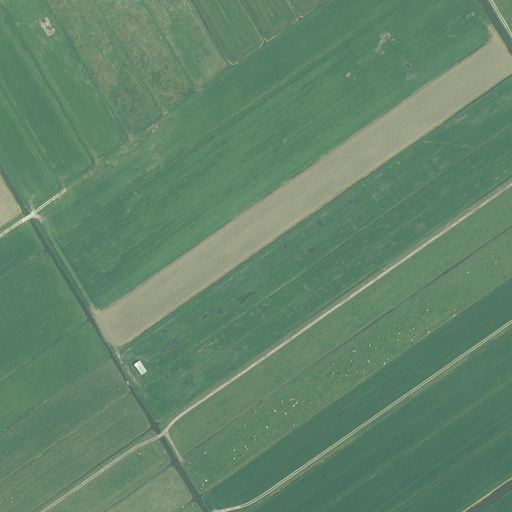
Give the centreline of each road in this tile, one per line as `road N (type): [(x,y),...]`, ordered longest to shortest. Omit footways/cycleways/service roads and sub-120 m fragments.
road 1 (track): [(164,431),(511,184)]
road 2 (track): [(217,511),(271,490),(511,322)]
road 3 (track): [(133,380),(0,152)]
road 4 (track): [(43,511),(164,431),(182,461)]
